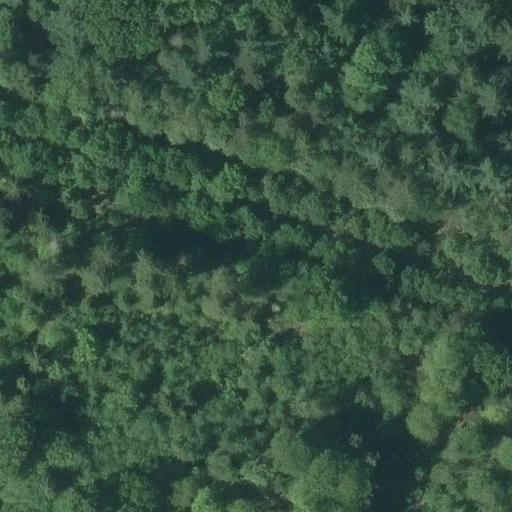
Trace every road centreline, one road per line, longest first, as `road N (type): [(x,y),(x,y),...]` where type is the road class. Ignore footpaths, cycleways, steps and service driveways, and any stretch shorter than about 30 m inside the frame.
road 1 (track): [(511,295),(0,125)]
road 2 (track): [(0,163),(511,332)]
